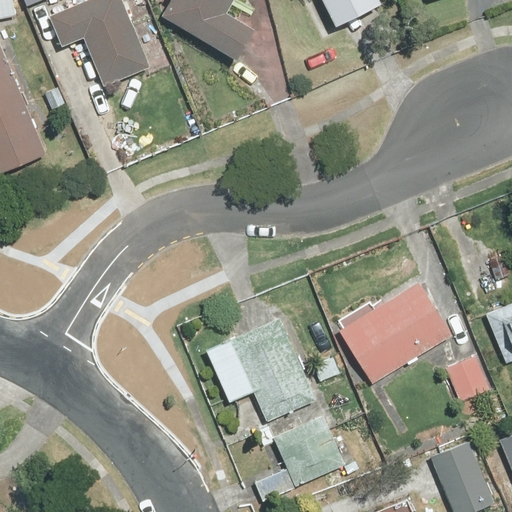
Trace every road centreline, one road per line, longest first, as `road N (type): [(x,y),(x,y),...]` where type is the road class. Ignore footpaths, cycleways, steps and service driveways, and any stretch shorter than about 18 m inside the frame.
road 1 (residential): [(48,358),(124,249),(167,219),(343,197),(485,116)]
road 2 (residential): [(185,511),(155,453),(126,419),(48,358)]
